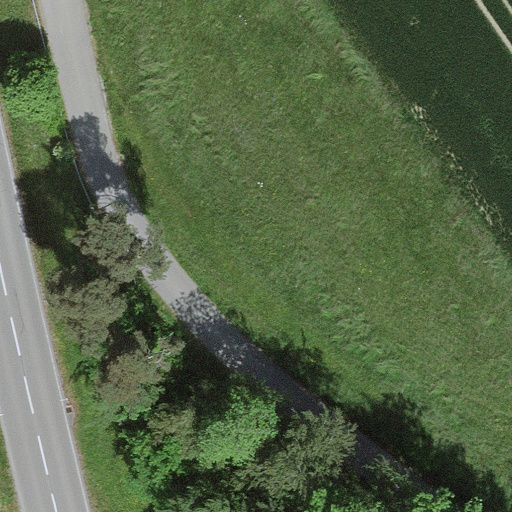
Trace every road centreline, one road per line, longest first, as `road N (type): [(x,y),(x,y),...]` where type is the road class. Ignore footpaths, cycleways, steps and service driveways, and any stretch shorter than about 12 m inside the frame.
road 1 (unclassified): [(55,0),(66,58),(140,240),(223,340),(435,511)]
road 2 (secondary): [(0,259),(61,511)]
